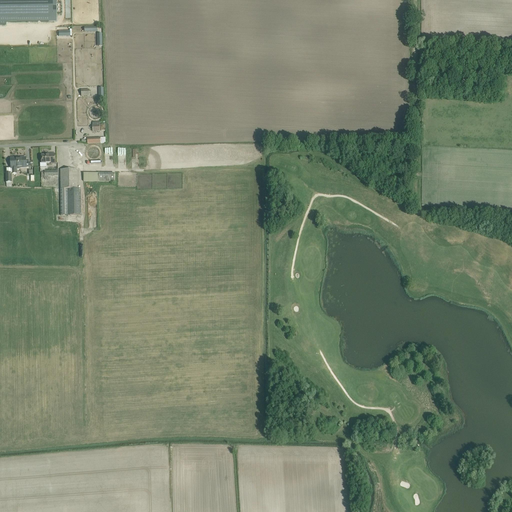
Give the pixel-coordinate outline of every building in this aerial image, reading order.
[(0,0),(0,24),(6,25),(6,22),(56,21),(55,0),(0,0)] [(51,155),(42,155),(42,163),(55,163),(55,154),(51,154),(51,155)] [(11,158),(11,163),(11,168),(12,168),(12,170),(13,170),(13,173),(17,173),(17,170),(20,169),(20,168),(26,168),(26,158),(11,158)] [(60,188),(60,193),(61,215),(81,215),(80,193),(80,188),(78,188),(78,170),(61,170),(61,188),(60,188)] [(45,172),(42,172),(42,178),(45,178),(45,179),(48,179),(48,176),(58,176),(58,171),(45,171),(45,172)] [(84,181),(101,182),(101,173),(84,173),(84,181)] [(102,173),(102,182),(117,182),(117,173),(102,173)]
